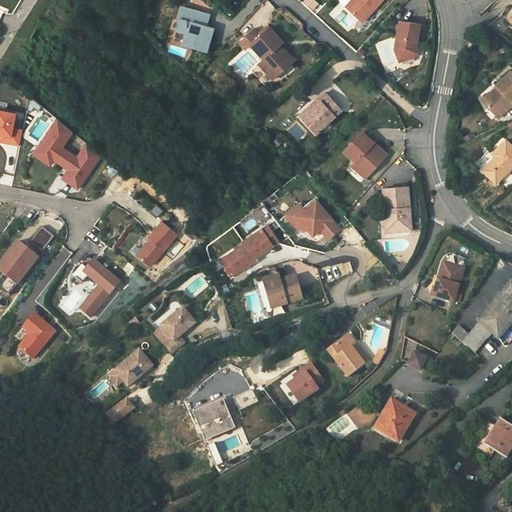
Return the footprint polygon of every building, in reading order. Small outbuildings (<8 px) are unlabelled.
[(0,0),(0,7),(11,13),(16,2),(13,0),(0,0)] [(312,0),(304,0),(303,2),(312,10),(317,4),(312,0)] [(362,23),(382,0),(352,0),(345,8),(362,23)] [(207,16),(183,8),(174,38),(192,43),(194,49),(205,52),(210,37),(208,36),(201,34),(203,27),(207,16)] [(368,26),(377,15),(373,11),(363,22),(368,26)] [(400,22),(395,50),(400,63),(416,57),(413,48),(414,42),(417,43),(420,25),(400,22)] [(203,27),(201,34),(208,36),(210,29),(203,27)] [(249,45),(262,62),(258,65),(272,81),(282,71),(279,67),(289,58),(284,52),(280,51),(282,44),(268,28),(259,36),(249,45)] [(249,45),(259,36),(254,30),(242,39),(243,40),(239,44),(244,50),(249,45)] [(282,71),(293,62),(289,58),(279,67),(282,71)] [(511,72),(511,71),(495,84),(496,86),(499,88),(484,101),(498,118),(511,105),(511,102),(511,101),(511,72)] [(496,86),(481,99),(484,101),(499,88),(496,86)] [(325,93),(318,99),(321,102),(302,119),(315,134),(341,111),(325,93)] [(42,106),(30,97),(28,110),(31,113),(34,108),(39,111),(42,106)] [(318,99),(299,117),(302,119),(321,102),(318,99)] [(0,133),(10,135),(9,143),(19,145),(22,131),(13,129),(13,125),(15,114),(0,110),(0,133)] [(56,124),(71,135),(73,133),(59,121),(56,124)] [(298,141),(306,133),(295,122),(287,131),(298,141)] [(71,135),(56,124),(39,149),(54,159),(70,170),(64,179),(78,189),(99,158),(84,148),(77,158),(62,148),(71,135)] [(344,151),(354,161),(351,166),(365,178),(382,160),(369,147),(373,143),(361,132),(344,151)] [(10,135),(0,133),(0,134),(0,141),(9,143),(10,135)] [(496,156),(482,170),(496,183),(511,166),(511,145),(506,140),(493,153),(496,156)] [(386,155),(373,143),(369,147),(382,160),(386,155)] [(84,148),(99,158),(101,156),(87,144),(84,148)] [(54,159),(39,149),(35,155),(50,165),(54,159)] [(408,187),(383,189),(385,210),(388,210),(390,232),(404,231),(403,228),(412,227),(411,213),(409,213),(408,208),(410,208),(408,187)] [(316,200),(294,219),(304,231),(307,228),(313,235),(320,229),(328,238),(339,228),(316,200)] [(159,218),(165,211),(158,204),(151,212),(159,218)] [(150,239),(152,241),(143,251),(138,257),(149,267),(177,234),(163,223),(150,239)] [(268,225),(262,229),(265,234),(271,230),(268,225)] [(42,254),(54,238),(41,228),(29,244),(42,254)] [(185,228),(182,232),(193,242),(197,237),(185,228)] [(223,264),(230,275),(236,271),(236,272),(256,260),(254,257),(273,246),(273,245),(279,241),(271,230),(265,234),(262,229),(243,241),(244,243),(226,255),(229,260),(223,264)] [(0,265),(0,272),(7,278),(0,287),(0,289),(9,297),(36,261),(27,254),(29,252),(17,243),(0,265)] [(138,257),(143,251),(134,243),(128,250),(137,258),(138,257)] [(226,255),(220,259),(223,264),(229,260),(226,255)] [(82,284),(87,277),(99,286),(80,309),(90,318),(119,283),(86,256),(79,265),(80,265),(72,275),(82,284)] [(432,295),(454,301),(459,285),(464,268),(447,264),(442,280),(439,279),(438,279),(436,288),(434,288),(432,295)] [(280,282),(278,276),(263,280),(272,308),(301,300),(295,278),(280,282)] [(511,283),(468,335),(462,342),(475,354),(492,334),(498,339),(511,321),(511,283)] [(244,297),(252,315),(262,311),(255,293),(244,297)] [(194,322),(182,308),(160,326),(173,340),(164,347),(170,354),(183,342),(178,336),(194,322)] [(14,348),(31,361),(54,332),(30,312),(17,329),(24,335),(14,348)] [(462,342),(468,335),(458,326),(452,333),(462,342)] [(348,334),(328,350),(348,376),(364,363),(357,353),(355,354),(349,347),(355,343),(348,334)] [(139,350),(114,371),(122,380),(127,386),(152,365),(139,350)] [(415,353),(409,365),(420,370),(426,359),(415,353)] [(301,376),(287,387),(300,403),(318,389),(316,386),(323,381),(310,364),(303,370),(307,375),(303,379),(301,376)] [(117,385),(122,380),(114,371),(109,376),(117,385)] [(267,389),(254,393),(257,405),(239,410),(241,418),(272,410),(267,389)] [(238,410),(256,402),(251,390),(232,398),(238,410)] [(133,408),(126,399),(102,418),(109,427),(133,408)] [(222,402),(207,408),(208,411),(223,404),(222,402)] [(375,428),(399,442),(415,415),(405,410),(404,412),(390,403),(375,428)] [(207,408),(197,412),(202,425),(200,427),(205,439),(233,428),(223,404),(208,411),(207,408)] [(355,404),(346,417),(361,428),(370,415),(355,404)] [(202,425),(197,412),(194,414),(200,427),(202,425)] [(506,457),(511,448),(511,427),(500,420),(496,427),(490,424),(486,430),(492,433),(485,444),(506,457)] [(226,451),(242,445),(237,435),(221,441),(226,451)] [(450,473),(445,482),(456,489),(461,480),(450,473)]
